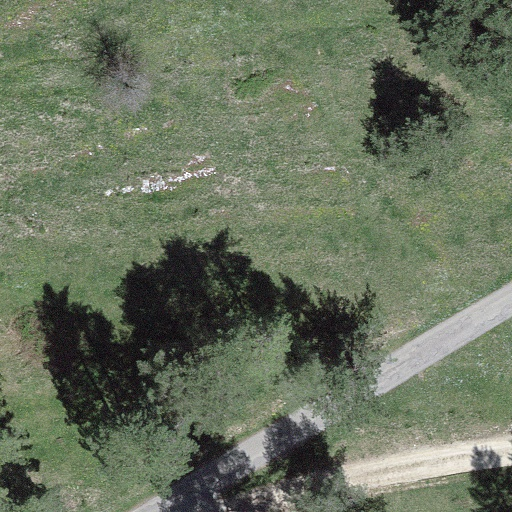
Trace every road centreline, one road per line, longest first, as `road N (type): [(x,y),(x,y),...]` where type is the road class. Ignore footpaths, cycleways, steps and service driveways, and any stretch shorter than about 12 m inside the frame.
road 1 (unclassified): [(511,316),(176,511)]
road 2 (track): [(260,511),(406,478),(511,465)]
